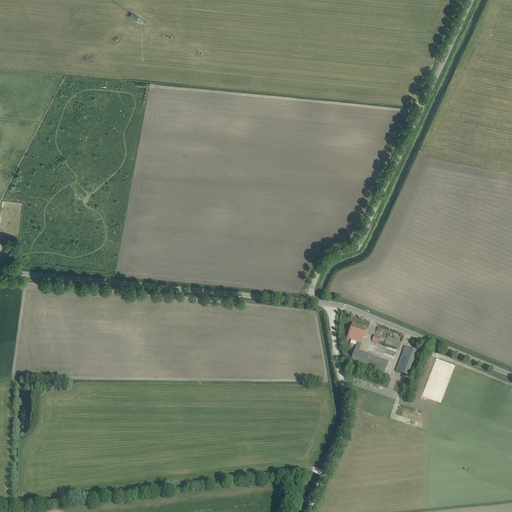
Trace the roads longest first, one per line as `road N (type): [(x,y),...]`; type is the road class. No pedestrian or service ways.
road 1 (unclassified): [(309,301),(324,261),(354,246),(367,228),(473,0)]
road 2 (unclassified): [(309,301),(0,272)]
road 3 (track): [(327,303),(345,415),(307,511)]
road 4 (unclassified): [(511,375),(360,310),(309,301)]
